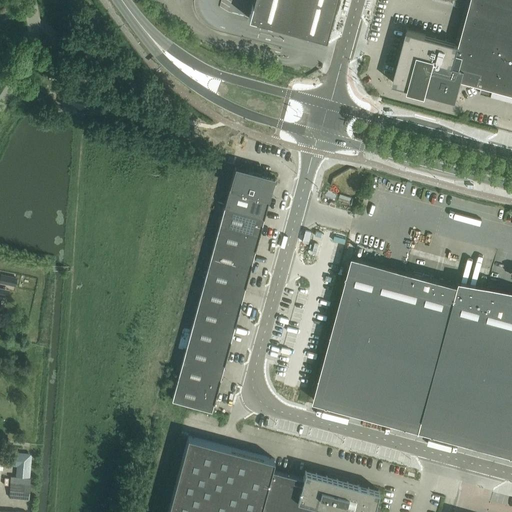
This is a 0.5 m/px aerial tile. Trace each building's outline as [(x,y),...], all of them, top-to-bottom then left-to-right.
[(253,0),(249,18),(326,39),(336,0),(253,0)] [(511,0),(471,0),(459,44),(454,65),(465,68),(462,79),(482,84),(480,93),(511,101),(511,0)] [(459,44),(408,30),(393,83),(424,91),(433,59),(443,62),(454,65),(459,44)] [(443,62),(433,59),(424,91),(435,94),(443,62)] [(454,65),(443,62),(435,94),(445,97),(454,65)] [(462,79),(465,68),(454,65),(445,97),(457,100),(462,79)] [(270,198),(276,177),(236,166),(230,187),(270,198)] [(270,198),(230,187),(225,208),(264,219),(270,198)] [(264,219),(225,208),(219,229),(259,240),(264,219)] [(259,240),(219,229),(213,251),(253,262),(259,240)] [(253,262),(213,251),(207,272),(247,283),(253,262)] [(415,272),(353,255),(314,400),(376,417),(415,272)] [(247,283),(207,272),(201,293),(241,304),(247,283)] [(477,289),(415,272),(376,417),(438,434),(477,289)] [(16,278),(1,275),(0,282),(15,285),(16,278)] [(511,404),(511,298),(477,289),(438,434),(500,450),(511,404)] [(241,304),(201,293),(195,314),(235,325),(241,304)] [(235,325),(195,314),(189,335),(229,346),(235,325)] [(229,346),(189,335),(184,357),(224,368),(229,346)] [(224,368),(184,357),(178,378),(218,389),(224,368)] [(218,389),(178,378),(172,399),(212,410),(218,389)] [(511,404),(500,450),(511,453),(511,404)] [(260,511),(272,469),(275,459),(188,436),(167,511),(260,511)] [(380,511),(377,509),(375,508),(379,490),(305,470),(303,478),(272,469),(260,511),(380,511)] [(10,498),(22,499),(24,483),(11,482),(10,498)]
